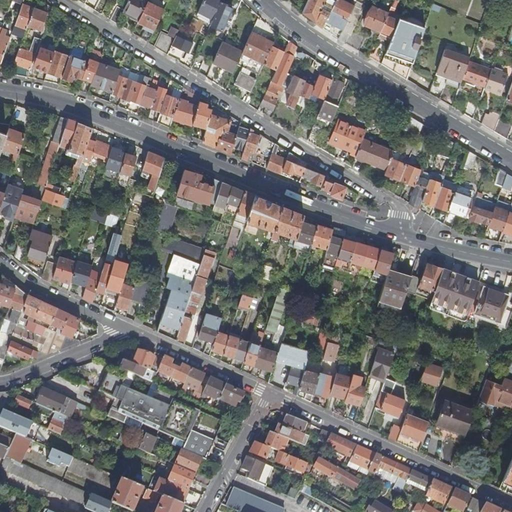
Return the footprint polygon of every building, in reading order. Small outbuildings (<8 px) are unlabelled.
[(128,0),(124,10),(122,13),(139,21),(148,1),(148,0),(128,0)] [(221,0),(203,0),(198,11),(196,16),(208,22),(211,17),(213,18),(220,2),(221,0)] [(324,2),(325,0),(307,0),(301,13),(306,16),(314,22),(324,2)] [(343,27),(354,5),(345,1),(344,0),(335,0),(332,6),(322,27),(328,31),(338,37),(343,27)] [(380,31),(378,34),(390,39),(397,21),(392,18),(400,0),(393,0),(388,13),(386,16),(380,29),(380,31)] [(146,26),(156,5),(148,1),(139,21),(138,22),(146,26)] [(213,18),(210,24),(222,30),(227,20),(231,22),(232,22),(237,9),(220,2),(213,18)] [(332,6),(324,2),(314,22),(318,24),(322,27),(332,6)] [(12,33),(23,38),(27,25),(33,8),(22,4),(12,33)] [(146,26),(144,30),(150,33),(151,32),(152,29),(154,30),(164,9),(156,5),(146,26)] [(364,23),(380,31),(380,29),(386,16),(388,13),(378,8),(377,7),(376,8),(371,6),(364,23)] [(117,23),(118,21),(122,13),(124,10),(117,7),(110,19),(117,23)] [(33,8),(27,25),(42,30),(48,13),(33,8)] [(407,79),(424,27),(398,18),(397,21),(390,39),(385,51),(380,63),(394,71),(407,79)] [(167,54),(176,35),(178,29),(172,27),(168,34),(161,31),(154,46),(167,54)] [(0,65),(9,41),(10,38),(7,37),(8,37),(4,36),(6,30),(2,29),(0,33),(0,65)] [(351,29),(351,31),(345,42),(355,48),(359,50),(366,37),(351,29)] [(273,43),(251,32),(241,54),(241,55),(250,60),(251,57),(264,63),(272,46),(273,43)] [(21,45),(23,38),(12,33),(10,38),(9,41),(21,45)] [(176,35),(167,54),(180,61),(188,41),(176,35)] [(35,37),(31,45),(35,47),(34,49),(37,50),(41,39),(35,37)] [(201,47),(191,42),(182,62),(182,63),(186,66),(191,69),(191,68),(198,53),(201,47)] [(241,54),(221,45),(213,62),(233,71),(241,55),(241,54)] [(284,52),(272,46),(264,63),(276,69),(284,52)] [(376,47),(373,52),(371,58),(374,59),(380,63),(385,51),(376,47)] [(36,54),(19,48),(10,74),(21,76),(27,77),(36,54)] [(34,67),(47,71),(54,53),(41,48),(34,67)] [(468,61),(469,57),(445,48),(437,72),(444,74),(445,71),(449,73),(445,83),(440,98),(452,106),(462,78),(468,61)] [(47,71),(62,77),(69,56),(55,50),(54,53),(47,71)] [(87,63),(89,56),(71,50),(69,56),(87,63)] [(99,63),(102,53),(92,50),(89,56),(87,63),(82,78),(92,81),(99,63)] [(276,69),(272,79),(279,83),(282,77),(284,78),(294,55),(285,51),(284,52),(276,69)] [(205,56),(198,53),(191,68),(199,71),(205,56)] [(74,76),(82,79),(82,78),(87,63),(69,56),(62,77),(59,85),(67,87),(70,80),(72,81),(74,76)] [(468,61),(462,78),(484,86),(490,69),(468,61)] [(91,85),(112,92),(118,75),(119,70),(99,63),(92,81),(91,85)] [(130,71),(130,70),(121,67),(119,70),(118,75),(127,79),(130,71)] [(484,86),(484,88),(500,94),(507,74),(491,68),(490,69),(484,86)] [(137,83),(140,74),(130,71),(127,79),(137,83)] [(250,92),(256,79),(240,72),(235,84),(250,92)] [(143,85),(146,76),(140,74),(137,83),(143,85)] [(332,80),(319,74),(308,100),(313,102),(316,95),(324,98),(332,80)] [(112,93),(121,96),(127,79),(118,75),(112,92),(112,93)] [(289,110),(291,111),(305,81),(293,75),(286,89),(291,92),(287,102),(291,104),(289,110)] [(149,78),(146,76),(143,85),(137,83),(131,100),(140,103),(149,78)] [(140,103),(152,108),(156,93),(160,81),(154,79),(152,88),(149,87),(152,79),(149,78),(140,103)] [(121,97),(131,101),(131,100),(137,83),(127,79),(121,96),(121,97)] [(324,98),(318,113),(332,119),(338,105),(334,103),(343,83),(334,79),(326,99),(324,98)] [(269,85),(261,104),(273,109),(277,99),(274,98),(278,89),(269,85)] [(179,99),(182,90),(174,88),(173,92),(167,90),(166,94),(179,99)] [(210,115),(212,110),(206,108),(208,103),(200,101),(200,98),(186,89),(185,92),(188,93),(185,101),(179,99),(173,118),(206,129),(210,115)] [(156,111),(161,112),(166,96),(163,95),(162,97),(158,96),(158,93),(156,93),(152,108),(148,119),(153,121),(156,111)] [(170,128),(173,118),(179,99),(166,94),(166,96),(161,112),(163,113),(160,124),(164,125),(170,128)] [(473,118),(478,104),(468,100),(464,113),(473,118)] [(284,126),(290,112),(279,106),(273,119),(281,124),(284,126)] [(499,118),(500,115),(490,111),(489,114),(485,113),(481,123),(484,125),(494,131),(499,118)] [(233,146),(236,136),(227,132),(230,121),(210,115),(206,129),(202,141),(212,146),(231,153),(233,146)] [(408,115),(403,128),(418,134),(423,123),(408,115)] [(42,188),(45,189),(47,183),(60,145),(68,119),(60,117),(58,124),(58,126),(58,127),(52,145),(51,145),(38,184),(43,186),(42,188)] [(503,136),(507,138),(511,126),(511,123),(499,118),(494,131),(503,136)] [(60,145),(68,148),(78,122),(74,121),(68,119),(60,145)] [(350,151),(360,129),(339,120),(329,142),(350,151)] [(78,122),(68,148),(66,154),(70,155),(71,153),(78,155),(69,180),(75,182),(82,159),(89,140),(93,128),(90,127),(78,122)] [(324,129),(313,125),(307,140),(317,146),(324,129)] [(233,146),(244,150),(250,131),(239,127),(236,136),(233,146)] [(12,160),(16,161),(26,134),(9,128),(6,137),(2,148),(15,153),(12,160)] [(266,168),(272,153),(275,143),(258,133),(258,135),(253,133),(254,130),(251,129),(250,131),(244,150),(242,158),(251,162),(266,168)] [(363,138),(355,157),(386,170),(394,150),(394,149),(381,144),(381,146),(363,138)] [(89,140),(82,159),(90,162),(92,155),(93,152),(96,142),(89,140)] [(111,147),(96,141),(96,142),(93,152),(108,158),(111,147)] [(103,177),(117,181),(120,172),(125,153),(121,152),(121,150),(111,147),(108,158),(107,160),(103,177)] [(386,170),(384,173),(400,179),(406,164),(398,161),(401,153),(394,150),(386,170)] [(469,150),(464,165),(471,167),(475,154),(469,150)] [(151,180),(157,182),(164,158),(157,155),(148,151),(143,170),(153,174),(151,180)] [(107,160),(108,158),(93,152),(92,155),(107,160)] [(296,164),(298,157),(289,152),(287,159),(281,174),(288,177),(290,173),(292,174),(293,172),(302,175),(305,167),(296,164)] [(131,175),(137,157),(125,153),(120,172),(131,175)] [(287,159),(276,155),(272,153),(266,168),(281,174),(287,159)] [(307,163),(305,167),(302,175),(312,179),(311,182),(320,185),(324,175),(314,171),(315,168),(307,163)] [(421,170),(406,164),(400,179),(415,185),(418,176),(420,171),(421,170)] [(441,175),(431,171),(430,174),(428,180),(422,200),(434,205),(441,186),(443,179),(446,171),(443,169),(441,175)] [(496,183),(502,186),(507,173),(500,169),(496,183)] [(210,202),(215,203),(216,204),(222,182),(214,179),(212,186),(199,182),(201,176),(184,170),(177,194),(192,198),(210,203),(210,202)] [(430,174),(420,171),(418,176),(428,180),(430,174)] [(502,186),(502,187),(510,190),(511,182),(511,175),(507,173),(502,186)] [(327,175),(322,188),(332,191),(331,194),(335,196),(341,198),(345,188),(338,185),(339,183),(327,175)] [(428,180),(418,176),(415,185),(408,203),(413,205),(419,209),(422,200),(428,180)] [(457,184),(443,179),(441,186),(455,191),(457,184)] [(226,207),(227,202),(232,186),(228,185),(222,182),(216,204),(226,207)] [(42,200),(61,207),(66,208),(69,199),(65,197),(59,195),(61,188),(53,185),(47,183),(45,189),(44,194),(42,200)] [(0,210),(7,213),(6,216),(5,218),(13,221),(14,217),(18,205),(22,194),(24,189),(8,184),(5,192),(0,207),(0,210)] [(455,191),(471,197),(473,190),(457,184),(455,191)] [(227,202),(239,206),(244,191),(238,189),(232,186),(227,202)] [(434,205),(448,210),(455,191),(441,186),(434,205)] [(237,212),(248,216),(256,196),(249,193),(244,191),(239,206),(237,212)] [(464,215),(471,197),(455,191),(448,210),(464,215)] [(38,211),(42,200),(22,194),(18,205),(38,211)] [(266,239),(271,240),(282,207),(269,202),(256,196),(248,216),(247,221),(269,229),(266,239)] [(496,203),(481,198),(476,196),(473,205),(493,212),(496,203)] [(162,200),(154,227),(168,232),(177,204),(162,200)] [(489,223),(489,224),(503,229),(509,211),(511,206),(497,201),(496,203),(493,212),(489,223)] [(226,207),(224,214),(235,218),(237,212),(239,206),(227,202),(226,207)] [(38,211),(18,205),(14,217),(34,224),(38,211)] [(473,205),(469,218),(478,221),(479,220),(489,223),(493,212),(473,205)] [(275,241),(293,247),(295,239),(301,221),(303,215),(292,211),(282,207),(271,240),(275,242),(275,241)] [(93,209),(90,218),(90,219),(105,224),(108,214),(93,209)] [(503,229),(503,231),(506,232),(503,239),(506,240),(505,243),(509,243),(511,243),(511,212),(509,211),(503,229)] [(115,227),(118,217),(108,214),(105,224),(115,227)] [(295,239),(311,244),(317,226),(301,221),(295,239)] [(333,229),(318,224),(317,226),(311,244),(311,247),(314,248),(315,245),(327,249),(332,232),(333,229)] [(333,229),(332,232),(344,236),(346,231),(341,229),(334,227),(333,229)] [(104,294),(110,273),(113,266),(123,231),(115,228),(105,263),(101,275),(96,291),(104,294)] [(33,240),(28,254),(45,260),(53,237),(32,230),(29,239),(33,240)] [(344,238),(344,236),(332,232),(327,249),(323,264),(335,268),(338,258),(344,238)] [(172,250),(175,251),(178,241),(166,236),(163,247),(172,250)] [(350,261),(356,242),(344,238),(338,258),(350,261)] [(166,336),(176,340),(184,315),(192,291),(205,250),(178,241),(175,251),(172,250),(171,254),(173,255),(171,262),(167,264),(163,276),(166,277),(163,286),(171,289),(157,332),(166,336)] [(368,246),(356,242),(350,261),(363,265),(368,246)] [(21,263),(26,248),(18,245),(14,258),(21,263)] [(368,246),(363,265),(375,269),(381,250),(368,246)] [(192,291),(200,294),(204,284),(206,284),(207,282),(205,280),(210,267),(212,265),(216,252),(206,249),(205,250),(192,291)] [(389,266),(393,253),(381,250),(375,269),(387,272),(388,269),(389,266)] [(77,262),(60,257),(58,264),(53,279),(63,282),(61,288),(68,291),(71,281),(77,262)] [(48,261),(42,278),(52,284),(53,279),(58,264),(48,261)] [(91,270),(92,267),(77,262),(71,281),(87,286),(91,270)] [(421,278),(419,284),(435,290),(442,270),(443,269),(433,265),(433,266),(427,263),(421,278)] [(260,277),(270,280),(274,268),(264,265),(260,277)] [(411,278),(412,275),(389,266),(388,269),(396,272),(395,274),(411,278)] [(406,291),(411,278),(395,274),(396,272),(388,269),(387,272),(378,300),(400,307),(406,291)] [(91,270),(87,286),(83,298),(88,300),(93,303),(96,291),(101,275),(91,270)] [(431,300),(429,305),(430,307),(441,312),(444,321),(452,316),(463,320),(466,319),(478,284),(463,278),(462,274),(458,276),(442,270),(435,290),(431,300)] [(1,284),(0,283),(0,302),(9,306),(17,285),(2,274),(1,284)] [(406,291),(415,294),(419,284),(421,278),(412,275),(411,278),(406,291)] [(152,284),(138,280),(135,288),(132,300),(146,304),(152,284)] [(132,300),(135,288),(122,284),(116,306),(121,307),(118,314),(122,316),(126,318),(132,300)] [(435,290),(419,284),(415,294),(431,300),(435,290)] [(12,340),(20,316),(24,304),(28,294),(17,285),(9,306),(5,319),(9,321),(3,338),(0,346),(0,371),(6,355),(11,340),(12,340)] [(475,312),(491,318),(501,292),(484,286),(475,312)] [(275,332),(278,324),(285,302),(293,305),(297,293),(280,287),(266,329),(275,332)] [(192,318),(200,294),(192,291),(184,315),(192,318)] [(508,305),(511,295),(501,292),(491,318),(490,322),(506,328),(511,312),(504,310),(505,305),(508,305)] [(33,321),(35,317),(39,307),(43,301),(36,298),(28,294),(26,300),(24,304),(27,305),(24,312),(30,315),(28,319),(33,321)] [(242,294),(239,305),(249,308),(253,298),(242,294)] [(39,317),(51,323),(58,308),(43,301),(39,307),(35,317),(38,318),(39,317)] [(58,308),(51,323),(62,329),(63,329),(70,314),(66,312),(58,308)] [(218,331),(222,318),(206,313),(198,337),(214,343),(218,331)] [(63,329),(62,329),(60,333),(76,339),(79,332),(74,330),(80,318),(70,314),(63,329)] [(183,344),(192,318),(184,315),(176,340),(183,344)] [(60,333),(33,321),(28,319),(20,316),(12,340),(38,351),(49,355),(67,347),(81,341),(76,339),(60,333)] [(134,321),(143,325),(145,320),(136,316),(134,321)] [(0,331),(0,332),(0,346),(3,338),(9,321),(5,319),(0,331)] [(286,327),(279,325),(276,335),(274,334),(272,342),(275,343),(274,346),(266,344),(265,348),(260,347),(254,365),(254,366),(272,371),(275,360),(281,342),(286,327)] [(229,335),(218,331),(214,343),(213,345),(212,349),(223,353),(229,335)] [(244,361),(254,365),(260,347),(265,333),(260,332),(258,334),(255,343),(250,342),(244,361)] [(307,360),(322,364),(328,342),(330,335),(330,334),(323,332),(321,333),(316,353),(310,351),(307,360)] [(239,339),(229,335),(223,353),(234,357),(239,339)] [(328,342),(336,344),(337,337),(330,335),(328,342)] [(365,335),(363,341),(379,347),(381,341),(367,336),(365,335)] [(239,339),(234,357),(244,361),(250,342),(239,339)] [(49,355),(38,351),(38,352),(11,340),(6,355),(12,357),(14,352),(29,359),(30,356),(36,358),(37,360),(49,355)] [(38,351),(12,340),(11,340),(38,352),(38,351)] [(386,343),(381,341),(379,347),(373,367),(371,373),(386,378),(394,354),(383,350),(386,343)] [(310,351),(281,342),(275,360),(292,366),(285,388),(294,392),(293,394),(296,396),(299,389),(304,370),(307,360),(310,351)] [(339,345),(336,344),(328,342),(322,364),(321,366),(328,367),(330,361),(334,362),(339,345)] [(207,343),(204,353),(210,356),(212,349),(213,345),(207,343)] [(134,356),(131,362),(150,370),(155,358),(139,351),(136,357),(134,356)] [(154,366),(159,368),(164,357),(159,354),(154,366)] [(159,368),(158,372),(171,377),(175,368),(171,366),(173,361),(164,357),(159,368)] [(153,382),(157,373),(150,370),(131,362),(124,359),(121,368),(128,371),(153,382)] [(443,368),(427,363),(420,380),(437,386),(443,368)] [(121,387),(128,371),(121,368),(111,364),(100,391),(115,398),(122,401),(164,419),(163,420),(214,442),(223,421),(172,399),(176,392),(160,384),(152,401),(121,387)] [(171,377),(184,383),(191,369),(186,367),(181,365),(179,370),(175,368),(171,377)] [(184,383),(182,389),(185,391),(187,386),(196,390),(192,398),(200,402),(203,393),(205,390),(199,387),(202,382),(200,381),(203,375),(200,373),(191,369),(184,383)] [(304,370),(299,389),(314,393),(319,374),(304,370)] [(319,374),(314,393),(329,397),(330,395),(335,378),(321,374),(322,371),(320,371),(319,374)] [(352,378),(336,374),(335,378),(330,395),(345,399),(352,378)] [(345,399),(345,400),(360,405),(366,388),(359,386),(362,377),(353,374),(352,378),(345,399)] [(81,383),(66,376),(64,382),(76,388),(77,386),(79,387),(81,383)] [(219,401),(220,399),(226,385),(220,382),(210,378),(205,390),(203,393),(219,401)] [(511,404),(511,381),(510,381),(504,378),(501,385),(497,394),(494,403),(493,405),(498,407),(499,405),(510,410),(511,405),(511,404)] [(501,385),(486,380),(483,388),(497,394),(501,385)] [(238,407),(244,393),(243,393),(226,385),(220,399),(238,407)] [(78,403),(44,388),(36,404),(55,412),(68,417),(70,418),(78,403)] [(383,388),(376,407),(399,417),(406,400),(384,392),(386,389),(383,388)] [(483,388),(476,407),(490,413),(493,405),(489,404),(490,401),(494,403),(497,394),(483,388)] [(0,398),(12,404),(14,398),(5,393),(4,392),(0,392),(0,398)] [(311,402),(313,395),(307,393),(304,399),(311,402)] [(36,404),(18,396),(15,403),(46,417),(52,419),(55,412),(36,404)] [(0,408),(8,412),(12,404),(0,398),(0,408)] [(121,403),(122,401),(115,398),(107,416),(139,430),(143,422),(159,429),(158,430),(174,438),(171,444),(182,449),(202,458),(206,460),(214,442),(163,420),(163,421),(121,403)] [(464,437),(474,412),(446,401),(436,426),(464,437)] [(34,441),(41,426),(8,412),(0,408),(0,426),(16,434),(32,440),(34,441)] [(273,421),(277,423),(282,413),(278,411),(273,421)] [(55,412),(52,419),(48,429),(60,434),(68,417),(55,412)] [(305,435),(309,424),(282,413),(277,423),(305,435)] [(418,452),(429,422),(407,414),(401,427),(396,441),(406,446),(418,452)] [(68,424),(70,418),(68,417),(60,434),(68,438),(72,427),(68,424)] [(305,435),(277,423),(273,433),(284,437),(304,446),(309,436),(305,435)] [(394,425),(389,438),(396,441),(401,427),(394,425)] [(323,430),(318,440),(324,443),(329,433),(323,430)] [(282,442),(284,437),(273,433),(270,431),(264,445),(269,448),(278,452),(283,454),(287,444),(282,442)] [(139,449),(150,453),(156,438),(146,433),(139,449)] [(331,433),(325,443),(344,452),(343,454),(346,456),(347,455),(351,458),(357,446),(342,438),(331,433)] [(13,441),(6,457),(22,464),(32,440),(16,434),(13,441)] [(0,457),(4,459),(6,457),(13,441),(0,435),(0,457)] [(269,448),(264,445),(255,441),(252,447),(249,452),(265,458),(269,448)] [(367,475),(368,472),(376,454),(357,446),(351,458),(347,466),(350,467),(352,463),(364,469),(362,472),(367,475)] [(52,449),(47,461),(55,465),(56,461),(61,463),(69,466),(68,469),(113,489),(118,477),(52,449)] [(202,458),(182,449),(177,461),(171,458),(172,455),(161,450),(158,457),(161,458),(170,462),(172,463),(175,465),(195,473),(202,458)] [(277,462),(284,465),(288,455),(283,454),(278,452),(274,461),(277,462)] [(317,455),(333,464),(335,461),(319,452),(317,455)] [(368,472),(373,474),(382,457),(379,456),(376,454),(368,472)] [(302,473),(306,463),(288,455),(284,465),(302,473)] [(273,467),(247,456),(242,468),(249,472),(246,478),(265,486),(273,467)] [(94,511),(103,511),(108,502),(71,485),(22,464),(6,457),(4,459),(1,468),(0,468),(86,506),(85,508),(94,511)] [(406,483),(407,484),(412,471),(407,469),(399,465),(382,457),(373,474),(374,475),(374,476),(403,489),(406,483)] [(511,457),(498,488),(505,491),(508,484),(511,485),(511,457)] [(168,467),(170,462),(161,458),(159,463),(168,467)] [(313,463),(312,467),(313,468),(310,473),(321,479),(324,474),(332,478),(337,470),(318,459),(315,464),(313,463)] [(168,481),(175,465),(172,463),(169,469),(166,468),(162,479),(168,481)] [(175,465),(168,481),(174,484),(188,490),(195,473),(175,465)] [(335,478),(355,490),(360,480),(340,469),(335,478)] [(424,492),(427,493),(433,480),(412,471),(407,484),(409,485),(411,483),(425,490),(424,492)] [(212,480),(197,474),(194,481),(200,483),(199,485),(207,489),(212,480)] [(181,511),(185,505),(182,504),(168,498),(123,479),(112,503),(128,510),(131,511),(132,511),(141,493),(145,495),(144,498),(156,503),(158,497),(162,498),(156,511),(181,511)] [(425,496),(434,501),(442,484),(433,480),(427,493),(425,496)] [(182,504),(188,490),(174,484),(168,498),(182,504)] [(434,501),(444,505),(452,489),(446,486),(442,484),(434,501)] [(291,488),(287,496),(294,500),(298,491),(291,488)] [(454,490),(447,505),(462,511),(470,497),(454,490)] [(283,511),(284,511),(240,492),(233,509),(239,511),(283,511)] [(468,508),(475,511),(480,511),(485,504),(472,498),(468,508)] [(369,505),(365,511),(391,511),(392,511),(375,500),(371,506),(369,505)] [(444,511),(443,511),(436,511),(418,501),(412,510),(415,511),(444,511)]
